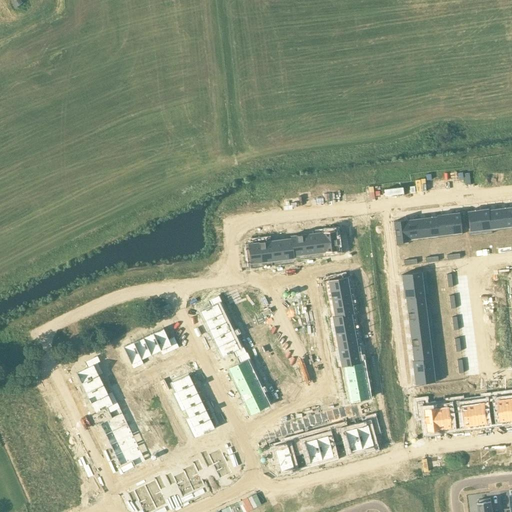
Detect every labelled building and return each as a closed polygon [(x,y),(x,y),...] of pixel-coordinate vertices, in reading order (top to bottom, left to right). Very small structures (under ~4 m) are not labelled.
[(511,218),(511,207),(500,209),(503,229),(511,228),(511,218)] [(490,209),(478,210),(481,235),(493,233),(492,231),(489,210),(490,210),(490,209)] [(490,210),(489,210),(492,231),(503,229),(500,209),(490,210)] [(478,210),(467,212),(470,236),(481,235),(478,210)] [(459,213),(448,214),(450,236),(462,235),(459,213)] [(448,214),(436,215),(437,217),(437,216),(440,237),(450,236),(448,214)] [(437,217),(426,218),(429,239),(440,237),(437,216),(437,217)] [(426,218),(416,219),(418,240),(429,239),(426,218)] [(405,220),(408,241),(418,240),(416,219),(405,220)] [(405,220),(393,221),(396,245),(408,244),(408,241),(405,220)] [(335,231),(323,232),(326,256),(344,254),(342,242),(336,242),(335,231)] [(323,232),(312,233),(315,258),(326,256),(323,232)] [(312,233),(301,235),(304,259),(315,258),(312,233)] [(301,235),(290,236),(291,238),(294,260),(304,259),(301,235)] [(291,238),(280,240),(283,264),(294,263),(294,260),(291,238)] [(280,240),(270,241),(272,263),(272,265),(283,264),(280,240)] [(270,241),(259,242),(262,264),(272,263),(270,241)] [(259,242),(247,244),(251,268),(262,267),(262,264),(259,242)] [(426,271),(401,274),(403,286),(427,283),(426,271)] [(347,277),(328,280),(330,291),(349,288),(347,277)] [(427,283),(403,286),(404,297),(405,297),(424,295),(429,294),(427,283)] [(349,288),(325,292),(327,301),(350,296),(349,288)] [(210,306),(200,311),(205,321),(226,311),(219,295),(207,300),(210,306)] [(424,295),(405,297),(407,308),(425,305),(424,295)] [(350,296),(327,301),(328,309),(352,305),(350,296)] [(425,305),(407,308),(408,318),(431,315),(430,304),(425,305)] [(352,305),(328,309),(330,317),(351,313),(351,314),(353,313),(352,305)] [(226,311),(205,321),(209,330),(230,319),(226,311)] [(330,317),(327,317),(329,326),(334,326),(334,325),(352,322),(351,314),(351,313),(330,317)] [(431,315),(408,318),(409,329),(432,326),(431,315)] [(230,319),(209,330),(213,338),(235,328),(230,319)] [(352,322),(334,325),(334,326),(335,333),(354,330),(352,322)] [(432,326),(409,329),(411,340),(434,337),(432,326)] [(163,328),(152,333),(161,350),(160,351),(162,355),(179,347),(174,336),(168,338),(163,328)] [(235,328),(213,338),(217,347),(239,336),(235,328)] [(335,333),(330,334),(332,342),(355,338),(354,330),(335,333)] [(152,333),(143,337),(151,355),(160,351),(161,350),(152,333)] [(239,336),(217,347),(222,357),(232,352),(235,358),(236,358),(236,357),(246,352),(239,336)] [(143,337),(133,342),(141,360),(143,364),(144,364),(142,359),(151,355),(143,337)] [(434,337),(411,340),(412,350),(430,348),(430,349),(435,348),(434,337)] [(355,338),(332,342),(333,351),(338,350),(357,346),(355,338)] [(133,342),(123,346),(133,369),(143,364),(141,360),(133,342)] [(357,346),(338,350),(340,358),(358,355),(357,346)] [(430,348),(412,350),(413,361),(432,359),(432,358),(430,349),(430,348)] [(239,363),(228,368),(233,378),(255,368),(247,351),(246,352),(236,357),(236,358),(239,363)] [(87,367),(76,372),(81,383),(99,375),(103,373),(98,362),(100,361),(97,355),(84,362),(87,367)] [(340,358),(335,358),(336,368),(339,367),(360,363),(358,355),(340,358)] [(413,361),(412,361),(413,372),(438,369),(436,358),(432,358),(432,359),(413,361)] [(360,363),(339,367),(340,375),(364,371),(362,362),(360,363)] [(255,368),(233,378),(237,387),(259,376),(255,368)] [(438,369),(413,372),(415,384),(439,381),(438,369)] [(364,371),(340,375),(342,383),(365,379),(364,371)] [(188,373),(169,383),(174,392),(174,393),(193,384),(188,373)] [(99,375),(81,383),(86,393),(103,384),(99,375)] [(259,376),(237,387),(242,395),(259,387),(263,385),(259,376)] [(365,379),(342,383),(343,392),(346,392),(346,391),(367,387),(365,379)] [(103,384),(86,393),(90,403),(108,394),(103,384)] [(174,392),(172,393),(176,403),(198,392),(193,384),(174,393),(174,392)] [(259,387),(242,395),(246,404),(263,396),(263,395),(259,387)] [(367,387),(346,391),(346,392),(348,403),(369,399),(367,387)] [(108,394),(90,403),(95,413),(106,408),(109,413),(120,407),(112,392),(108,394)] [(198,392),(176,403),(180,412),(185,410),(184,409),(202,401),(198,392)] [(263,396),(246,404),(251,414),(272,404),(267,393),(263,395),(263,396)] [(511,412),(510,394),(491,396),(493,409),(499,408),(501,422),(511,420),(511,412)] [(484,400),(473,401),(476,425),(488,423),(486,410),(493,409),(491,396),(484,397),(484,400)] [(461,400),(454,401),(455,414),(462,413),(463,426),(476,425),(473,401),(461,402),(461,400)] [(202,401),(184,409),(185,410),(188,417),(189,418),(206,409),(202,401)] [(423,401),(416,402),(418,418),(424,417),(426,431),(439,430),(436,405),(424,406),(423,401)] [(436,405),(439,430),(439,429),(451,428),(449,414),(455,414),(454,401),(447,402),(447,404),(436,405)] [(111,418),(100,423),(105,435),(128,424),(120,407),(109,413),(111,418)] [(188,417),(184,419),(188,428),(210,418),(206,409),(189,418),(188,417)] [(210,418),(188,428),(193,439),(215,428),(210,418)] [(367,424),(356,427),(362,449),(362,450),(374,446),(370,431),(376,430),(372,418),(366,419),(367,424)] [(128,424),(105,435),(110,445),(133,434),(128,424)] [(343,426),(336,427),(340,439),(346,438),(349,452),(362,449),(356,427),(344,430),(343,426)] [(315,436),(322,460),(334,457),(330,442),(336,441),(332,428),(326,430),(326,433),(315,436)] [(315,433),(296,438),(300,450),(306,449),(310,463),(322,460),(315,436),(315,433)] [(133,434),(110,445),(115,455),(138,444),(133,434)] [(287,446),(271,450),(274,461),(278,460),(281,471),(294,468),(290,453),(296,451),(292,439),(286,441),(287,446)] [(138,444),(115,455),(120,466),(132,461),(134,466),(146,461),(138,444)] [(206,449),(200,452),(208,468),(213,465),(220,479),(232,473),(227,462),(230,461),(225,451),(222,452),(220,448),(208,454),(206,449)] [(195,465),(184,471),(194,491),(205,486),(198,472),(205,469),(199,458),(193,461),(195,465)] [(170,472),(164,475),(170,486),(176,483),(182,497),(194,491),(184,471),(172,476),(170,472)] [(155,479),(144,484),(156,509),(157,509),(168,504),(161,490),(167,488),(160,474),(154,477),(155,479)] [(144,484),(128,493),(133,504),(139,501),(143,511),(152,511),(157,510),(157,509),(156,509),(144,484)] [(479,511),(492,511),(491,498),(478,500),(479,511)]
